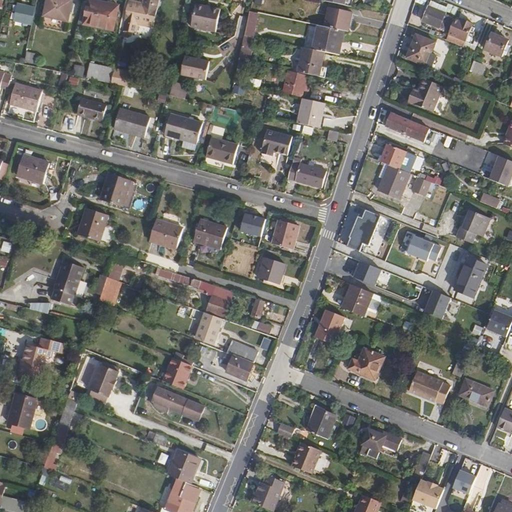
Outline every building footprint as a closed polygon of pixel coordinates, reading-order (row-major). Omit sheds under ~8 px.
[(69,14),(71,3),(72,0),(70,0),(46,0),(43,16),(44,16),(67,21),(69,14)] [(91,0),(89,0),(84,24),(113,30),(119,6),(91,0)] [(143,0),(143,4),(128,1),(124,22),(154,28),(159,0),(143,0)] [(35,7),(17,3),(13,21),(31,25),(35,7)] [(196,5),(191,27),(215,32),(220,10),(196,5)] [(429,7),(423,21),(440,28),(441,27),(448,30),(453,18),(446,15),(446,14),(429,7)] [(329,9),(325,27),(344,30),(348,31),(352,14),(329,9)] [(249,11),(248,18),(244,35),(252,37),(257,12),(249,11)] [(476,24),(457,17),(448,40),(466,48),(476,24)] [(325,27),(318,25),(313,50),(324,52),(339,55),(344,30),(325,27)] [(492,34),(486,51),(502,57),(508,41),(492,34)] [(252,37),(244,35),(239,59),(252,62),(254,51),(251,50),(254,37),(252,37)] [(417,35),(408,58),(432,68),(436,57),(432,56),(436,43),(417,35)] [(303,48),(298,72),(324,77),(326,67),(321,66),(324,52),(313,50),(303,48)] [(26,52),(24,61),(33,63),(35,54),(26,52)] [(184,55),(180,74),(205,79),(209,60),(184,55)] [(252,62),(239,59),(237,68),(253,71),(255,63),(252,62)] [(475,59),(471,70),(483,75),(487,64),(475,59)] [(111,84),(120,86),(129,87),(131,75),(113,72),(111,84)] [(301,96),(302,90),(304,83),(305,76),(288,72),(284,92),(301,96)] [(0,89),(9,91),(9,90),(12,76),(0,73),(0,89)] [(131,75),(129,87),(141,90),(143,78),(131,75)] [(422,78),(416,91),(419,92),(424,79),(422,78)] [(419,92),(416,91),(411,103),(434,113),(445,87),(424,79),(419,92)] [(172,83),(171,89),(187,92),(188,86),(172,83)] [(15,92),(14,97),(12,104),(38,111),(43,92),(17,85),(15,92)] [(171,89),(170,96),(186,99),(187,92),(171,89)] [(83,99),(79,114),(105,121),(108,106),(83,99)] [(304,99),(298,123),(303,124),(319,128),(325,103),(304,99)] [(122,109),(116,129),(147,137),(152,117),(122,109)] [(392,114),(386,127),(426,144),(432,131),(392,114)] [(172,116),(167,136),(198,145),(204,124),(172,116)] [(511,121),(503,144),(511,147),(511,121)] [(264,147),(263,151),(273,154),(274,150),(290,154),(294,136),(268,129),(263,147),(264,147)] [(328,139),(337,142),(339,133),(330,131),(328,139)] [(214,135),(208,155),(235,162),(240,142),(214,135)] [(389,145),(382,162),(384,163),(399,169),(407,152),(389,145)] [(23,155),(17,175),(44,183),(50,162),(23,155)] [(511,161),(501,158),(492,180),(510,188),(511,183),(511,161)] [(294,159),(289,177),(323,186),(328,168),(315,165),(311,164),(294,159)] [(399,169),(384,163),(379,178),(384,180),(379,191),(401,199),(412,174),(399,169)] [(109,187),(105,201),(122,206),(130,179),(109,173),(106,186),(107,186),(109,187)] [(432,192),(436,184),(420,177),(414,191),(426,196),(428,190),(432,192)] [(483,194),(480,201),(496,208),(500,200),(483,194)] [(86,223),(82,236),(100,241),(108,215),(87,208),(83,222),(84,222),(86,223)] [(465,218),(457,238),(473,244),(477,234),(484,237),(491,218),(470,210),(467,219),(465,218)] [(391,221),(367,212),(364,219),(358,216),(350,237),(353,239),(350,247),(377,257),(391,221)] [(267,220),(246,215),(241,233),(263,238),(267,220)] [(202,218),(195,240),(223,249),(229,227),(202,218)] [(281,219),(274,242),(294,248),(301,225),(281,219)] [(157,220),(151,240),(166,245),(166,243),(178,247),(184,228),(157,220)] [(443,246),(415,235),(408,253),(428,262),(429,259),(437,262),(443,246)] [(490,260),(468,251),(466,256),(469,257),(488,265),(490,260)] [(63,260),(55,289),(74,296),(84,267),(83,267),(86,260),(67,254),(65,261),(63,260)] [(266,257),(260,277),(280,283),(286,263),(266,257)] [(488,265),(469,257),(455,289),(474,297),(488,265)] [(116,258),(109,277),(120,281),(127,261),(116,258)] [(375,267),(361,261),(354,278),(368,284),(375,267)] [(161,269),(159,275),(208,292),(207,296),(211,298),(208,310),(225,316),(233,292),(173,273),(161,269)] [(384,272),(380,281),(390,285),(393,276),(384,272)] [(104,286),(107,276),(102,275),(98,284),(104,286)] [(101,295),(99,300),(115,306),(124,283),(120,281),(109,277),(107,276),(104,286),(101,295)] [(350,284),(341,307),(363,316),(372,292),(350,284)] [(453,299),(435,291),(426,312),(445,320),(453,299)] [(368,305),(376,308),(380,296),(372,293),(368,305)] [(256,298),(251,314),(259,317),(264,301),(256,298)] [(50,302),(32,302),(32,311),(50,312),(50,302)] [(325,309),(315,336),(333,343),(344,316),(325,309)] [(511,322),(511,317),(495,310),(487,328),(507,336),(511,322)] [(223,318),(205,312),(196,338),(213,344),(223,318)] [(261,323),(258,331),(270,335),(272,328),(261,323)] [(501,348),(505,336),(484,329),(480,341),(501,348)] [(65,343),(42,337),(39,347),(28,344),(22,365),(20,365),(18,373),(41,379),(46,356),(48,350),(54,351),(62,353),(65,343)] [(231,341),(226,352),(253,363),(257,352),(231,341)] [(359,362),(353,359),(349,368),(375,378),(384,357),(364,349),(359,362)] [(253,363),(226,352),(222,363),(229,366),(227,372),(246,379),(253,363)] [(174,354),(173,357),(192,365),(193,362),(174,354)] [(173,357),(164,380),(182,388),(192,365),(173,357)] [(467,360),(459,357),(453,373),(461,376),(467,360)] [(119,371),(100,364),(90,389),(109,396),(112,388),(114,389),(117,380),(116,379),(119,371)] [(443,381),(417,370),(409,390),(435,401),(435,400),(443,403),(451,385),(443,382),(443,381)] [(466,379),(460,394),(488,406),(494,390),(466,379)] [(204,406),(158,387),(152,401),(153,402),(154,405),(155,407),(157,409),(167,413),(169,408),(198,420),(204,406)] [(15,394),(8,422),(28,427),(36,399),(15,394)] [(76,399),(67,396),(56,429),(64,432),(76,399)] [(317,407),(307,431),(327,439),(337,415),(317,407)] [(511,410),(505,407),(497,427),(511,433),(511,410)] [(288,432),(289,432),(299,437),(301,437),(304,431),(290,425),(288,432)] [(370,447),(367,455),(377,459),(382,445),(397,450),(401,438),(377,429),(376,432),(368,429),(362,444),(370,447)] [(165,444),(168,436),(157,431),(156,432),(151,430),(148,437),(165,444)] [(304,438),(303,442),(321,450),(323,446),(304,438)] [(303,442),(293,465),(313,473),(314,470),(321,450),(303,442)] [(55,451),(49,450),(44,467),(49,469),(55,451)] [(174,463),(170,474),(178,477),(191,482),(200,459),(179,450),(174,463)] [(422,478),(432,455),(423,451),(414,474),(415,475),(422,478)] [(170,461),(166,472),(170,474),(174,463),(170,461)] [(454,483),(471,490),(476,477),(459,470),(454,483)] [(267,475),(264,481),(279,487),(281,481),(267,475)] [(415,475),(410,486),(418,488),(422,479),(422,478),(415,475)] [(190,511),(201,486),(178,477),(166,507),(162,505),(159,511),(190,511)] [(418,488),(415,495),(438,504),(439,502),(445,487),(437,484),(438,482),(431,480),(430,482),(422,479),(418,488)] [(261,482),(252,503),(270,510),(279,487),(264,481),(263,483),(261,482)] [(377,511),(382,501),(363,493),(355,511),(377,511)] [(511,499),(505,497),(502,503),(511,507),(511,499)] [(511,511),(511,507),(502,503),(501,502),(496,511),(511,511)]
